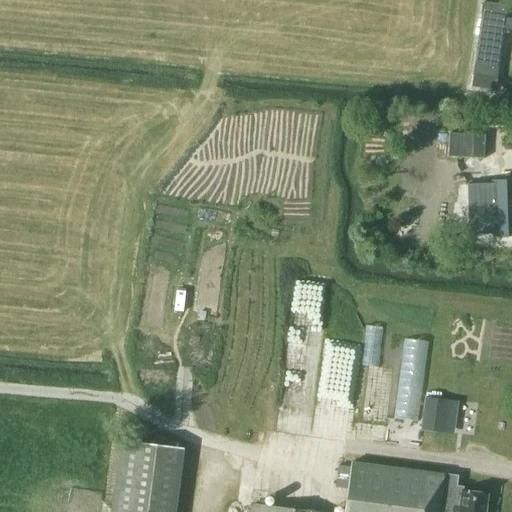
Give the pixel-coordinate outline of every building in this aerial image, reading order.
[(484,2),(472,87),(496,90),(505,29),(511,31),(511,29),(511,18),(506,17),(508,5),(484,2)] [(468,194),(468,244),(488,244),(488,246),(511,246),(511,190),(488,191),(488,194),(468,194)] [(391,421),(402,318),(376,315),(364,418),(391,421)] [(324,398),(340,400),(342,386),(326,384),(324,398)] [(424,396),(420,429),(452,434),(457,400),(424,396)] [(172,511),(179,453),(118,445),(109,511),(172,511)] [(344,511),(485,511),(487,495),(463,492),(463,491),(455,490),(457,477),(351,463),(344,511)]
